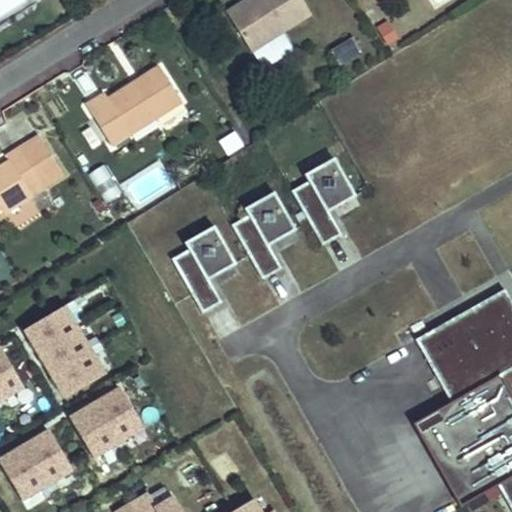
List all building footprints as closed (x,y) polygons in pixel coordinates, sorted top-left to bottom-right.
[(251,52),(310,14),(301,0),(257,0),(244,9),(241,4),(227,13),(251,52)] [(244,9),(257,0),(246,0),(241,4),(244,9)] [(379,31),(389,25),(387,22),(377,28),(379,31)] [(397,37),(389,25),(379,31),(387,43),(397,37)] [(261,67),(291,48),(281,33),(251,52),(261,67)] [(339,65),(361,51),(353,37),(330,51),(339,65)] [(129,136),(181,102),(159,67),(108,100),(104,94),(86,106),(109,141),(126,130),(129,136)] [(112,146),(129,136),(126,130),(109,141),(112,146)] [(229,155),(242,147),(234,133),(221,141),(229,155)] [(29,191),(61,172),(39,136),(6,157),(9,162),(0,167),(0,208),(1,208),(5,213),(32,196),(29,191)] [(304,175),(322,164),(317,154),(298,165),(304,175)] [(355,196),(333,158),(322,164),(304,175),(308,182),(292,192),(303,212),(309,222),(322,245),(341,234),(328,212),(326,208),(346,197),(348,200),(355,196)] [(164,164),(123,182),(136,211),(177,194),(164,164)] [(120,192),(103,167),(90,175),(107,201),(120,192)] [(32,196),(64,177),(61,172),(29,191),(32,196)] [(367,188),(361,176),(354,180),(361,192),(367,188)] [(256,203),(274,193),(268,182),(251,193),(256,203)] [(281,268),(269,246),(267,243),(287,231),(289,235),(296,231),(274,193),(256,203),(245,209),(249,217),(232,226),(262,279),(281,268)] [(328,212),(348,200),(346,197),(326,208),(328,212)] [(106,209),(100,199),(93,204),(99,213),(106,209)] [(309,222),(303,212),(297,216),(303,226),(309,222)] [(189,251),(172,260),(203,314),(222,303),(209,280),(207,277),(227,265),(229,269),(235,265),(214,227),(185,243),(189,251)] [(269,246),(289,235),(287,231),(267,243),(269,246)] [(209,280),(229,269),(227,265),(207,277),(209,280)] [(511,364),(510,360),(511,358),(511,310),(511,303),(504,290),(415,340),(450,402),(412,424),(424,445),(430,441),(452,479),(446,482),(460,507),(469,502),(498,485),(503,493),(511,509),(511,364)] [(104,375),(64,306),(24,330),(64,398),(104,375)] [(0,400),(23,388),(0,349),(0,400)] [(143,428),(119,388),(69,418),(93,458),(143,428)] [(72,470),(48,430),(0,459),(0,464),(21,500),(72,470)] [(452,479),(430,441),(424,445),(446,482),(452,479)] [(473,510),(503,493),(498,485),(469,502),(473,510)] [(181,511),(173,498),(156,508),(148,495),(131,505),(135,511),(181,511)] [(272,511),(271,511),(258,511),(252,500),(231,511),(272,511)]
